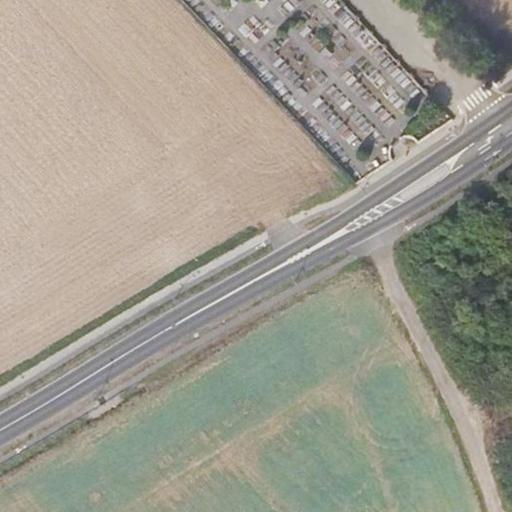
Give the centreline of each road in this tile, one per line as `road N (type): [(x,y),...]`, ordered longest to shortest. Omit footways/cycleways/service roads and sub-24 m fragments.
road 1 (secondary): [(511,109),(216,302)]
road 2 (secondary): [(216,302),(369,230),(511,144)]
road 3 (secondary): [(0,429),(216,302)]
